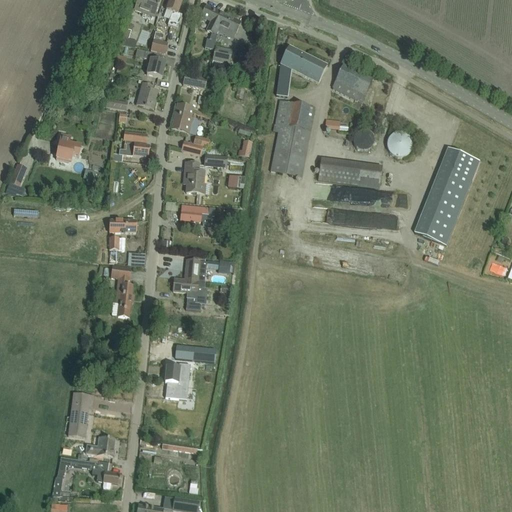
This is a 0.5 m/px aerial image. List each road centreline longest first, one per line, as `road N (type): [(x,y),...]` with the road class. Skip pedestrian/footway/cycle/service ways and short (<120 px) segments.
road 1 (unclassified): [(123,511),(156,158),(193,0)]
road 2 (tertiary): [(511,123),(382,50),(299,16)]
